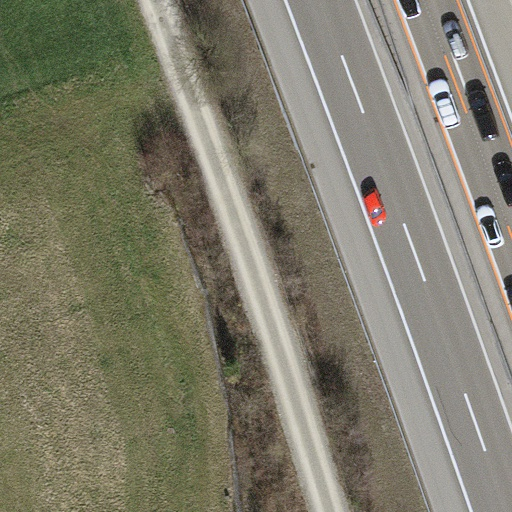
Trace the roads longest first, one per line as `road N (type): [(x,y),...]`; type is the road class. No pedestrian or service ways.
road 1 (track): [(335,511),(306,413),(147,0)]
road 2 (motorway): [(320,0),(506,511)]
road 3 (motorway): [(511,194),(439,0)]
